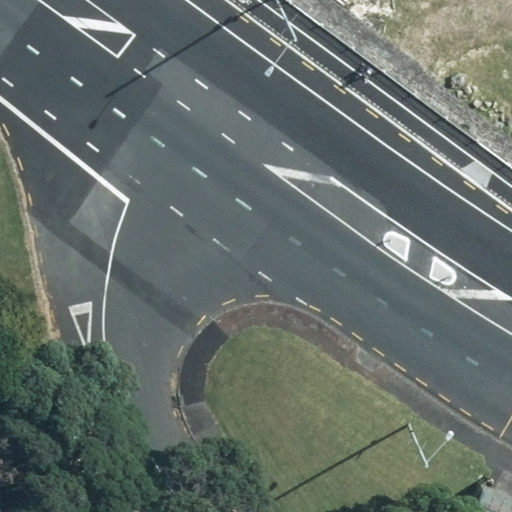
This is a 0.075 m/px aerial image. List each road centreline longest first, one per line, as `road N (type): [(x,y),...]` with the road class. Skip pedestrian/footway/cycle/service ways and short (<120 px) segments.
road 1 (residential): [(173,511),(144,465),(127,415),(114,306),(117,250),(132,205),(199,102)]
road 2 (primary): [(199,102),(511,314)]
road 3 (primary): [(63,0),(199,102)]
